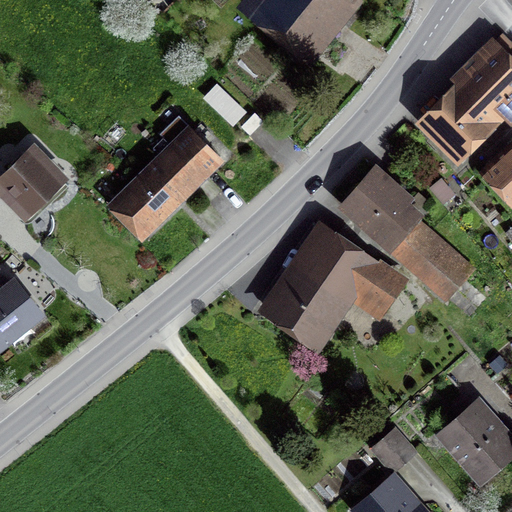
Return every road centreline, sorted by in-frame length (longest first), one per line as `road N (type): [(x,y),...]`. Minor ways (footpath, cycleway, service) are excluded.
road 1 (tertiary): [(453,0),(385,99),(268,218),(146,317)]
road 2 (residential): [(146,317),(317,511)]
road 3 (tertiary): [(146,317),(0,436)]
